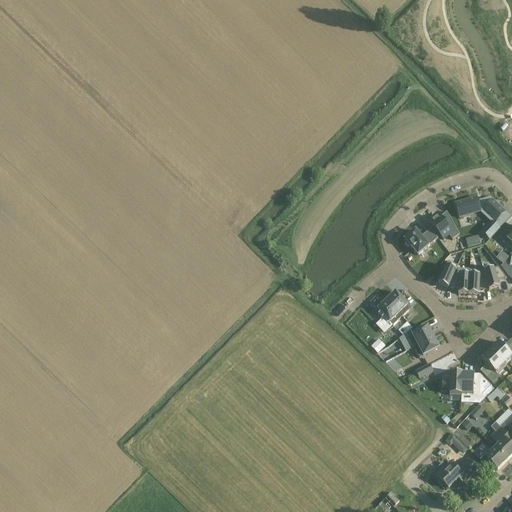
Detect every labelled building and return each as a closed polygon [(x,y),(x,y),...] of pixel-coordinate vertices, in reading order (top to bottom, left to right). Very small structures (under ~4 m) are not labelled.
[(476,198),(455,205),(459,219),(479,213),(483,212),(495,223),(505,213),(492,201),(491,202),(490,201),(478,204),(477,202),(476,198)] [(432,216),(427,220),(429,222),(428,222),(443,241),(451,234),(446,225),(437,215),(433,218),(432,216)] [(482,233),(489,240),(499,230),(492,223),(491,224),(482,233)] [(511,228),(510,227),(500,239),(511,250),(511,228)] [(427,230),(419,236),(414,230),(403,239),(405,241),(403,242),(406,246),(408,244),(416,254),(434,239),(427,230)] [(430,264),(437,269),(450,255),(444,249),(430,264)] [(496,259),(503,264),(508,256),(501,251),(496,259)] [(495,266),(480,271),(486,289),(487,290),(497,286),(493,278),(502,275),(495,266)] [(472,276),(465,276),(466,296),(477,296),(476,290),(486,289),(480,271),(478,267),(472,267),(472,276)] [(451,273),(446,291),(456,291),(456,297),(466,296),(465,276),(459,277),(459,268),(452,268),(451,273)] [(441,270),(435,289),(446,292),(446,291),(451,273),(441,270)] [(410,309),(395,293),(394,294),(393,293),(389,297),(390,298),(387,301),(386,302),(402,318),(410,309)] [(379,294),(370,299),(375,307),(384,302),(379,294)] [(393,326),(402,318),(386,302),(385,303),(382,306),(381,304),(377,308),(378,310),(377,311),(393,326)] [(398,332),(403,337),(413,329),(407,324),(398,332)] [(408,337),(413,347),(413,349),(433,338),(427,327),(408,337)] [(413,349),(414,350),(419,359),(439,349),(433,338),(413,349)] [(511,352),(511,342),(510,340),(503,347),(510,354),(511,352)] [(371,348),(377,354),(384,347),(378,341),(371,348)] [(379,353),(393,373),(406,363),(398,351),(402,348),(397,341),(379,353)] [(511,357),(498,343),(490,352),(504,366),(504,365),(511,357)] [(504,366),(490,352),(482,360),(487,365),(480,372),(486,378),(493,372),(497,376),(506,367),(504,365),(504,366)] [(415,374),(420,381),(433,374),(429,366),(415,374)] [(462,396),(462,374),(450,374),(450,382),(442,382),(441,393),(449,394),(449,396),(462,396)] [(463,374),(462,374),(462,396),(473,396),(482,396),(491,387),(483,378),(480,381),(474,381),(474,375),(463,375),(463,374)] [(500,401),(504,397),(497,390),(487,400),(491,404),(497,398),(500,401)] [(501,401),(505,405),(509,401),(505,396),(501,401)] [(474,420),(482,411),(478,407),(470,416),(474,420)] [(511,415),(500,428),(510,438),(511,439),(511,437),(511,415)] [(450,422),(444,417),(441,420),(446,426),(450,422)] [(467,421),(462,426),(468,433),(473,428),(467,421)] [(499,446),(495,450),(507,462),(511,456),(511,448),(506,442),(510,438),(500,428),(496,424),(491,428),(496,433),(491,438),(499,446)] [(464,437),(459,441),(453,434),(448,439),(461,455),(471,447),(464,437)] [(497,471),(507,462),(495,450),(491,454),(483,446),(473,456),(484,467),(489,462),(497,471)] [(445,472),(439,467),(432,474),(440,481),(439,483),(442,486),(444,485),(448,490),(459,480),(463,484),(482,466),(473,457),(469,461),(468,460),(457,471),(452,466),(445,472)] [(391,494),(387,497),(395,506),(399,502),(391,494)]
